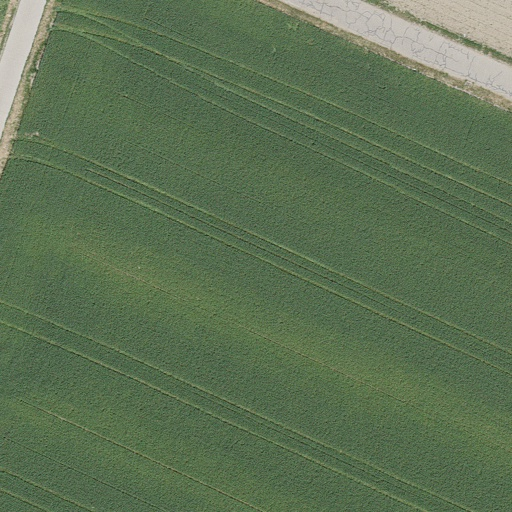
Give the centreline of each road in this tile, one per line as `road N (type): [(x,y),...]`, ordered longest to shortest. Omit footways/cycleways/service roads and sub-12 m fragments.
road 1 (residential): [(320,0),(511,85)]
road 2 (residential): [(0,131),(44,0)]
